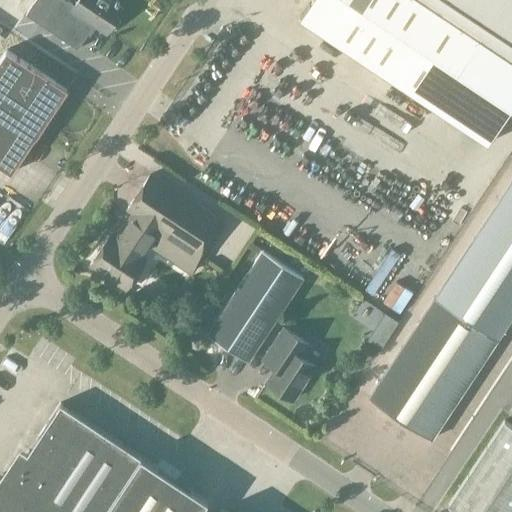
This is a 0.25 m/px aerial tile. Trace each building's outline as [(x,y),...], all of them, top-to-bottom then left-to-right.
[(66,0),(33,0),(25,14),(77,49),(93,25),(105,33),(122,8),(109,0),(76,0),(73,4),(66,0)] [(192,0),(180,0),(156,41),(166,47),(194,1),(192,0)] [(511,0),(310,0),(299,18),(487,143),(511,105),(511,0)] [(103,45),(97,55),(114,64),(120,54),(103,45)] [(0,165),(10,172),(66,89),(6,49),(0,57),(0,165)] [(393,298),(465,191),(263,57),(192,164),(393,298)] [(200,256),(222,223),(149,174),(126,207),(133,212),(114,239),(108,235),(89,264),(125,288),(144,259),(141,257),(159,229),(200,256)] [(511,177),(367,397),(430,439),(511,315),(511,177)] [(15,221),(0,210),(0,238),(1,240),(15,221)] [(206,333),(247,360),(302,276),(262,249),(206,333)] [(275,367),(265,381),(292,399),(314,366),(300,356),(308,344),(283,327),(262,358),(275,367)] [(198,511),(207,500),(59,402),(0,491),(0,511),(198,511)] [(511,511),(511,425),(502,419),(447,503),(461,511),(511,511)]
